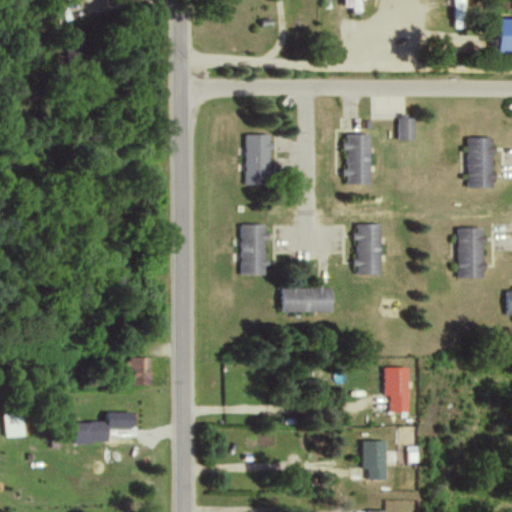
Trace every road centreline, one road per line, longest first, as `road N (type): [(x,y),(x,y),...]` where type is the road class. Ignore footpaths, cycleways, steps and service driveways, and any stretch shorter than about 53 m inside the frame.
road 1 (tertiary): [(185,511),(182,0)]
road 2 (residential): [(185,90),(511,90)]
road 3 (residential): [(305,89),(308,248)]
